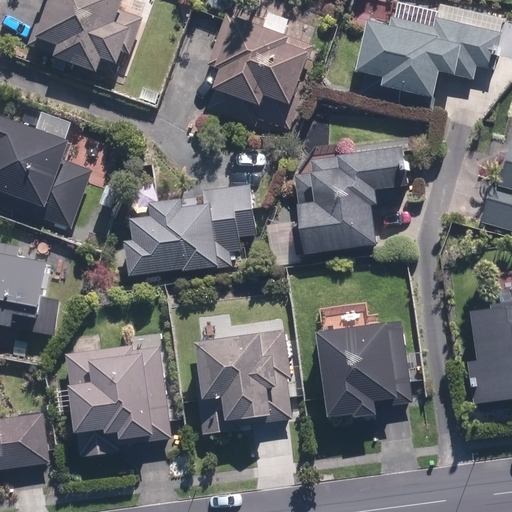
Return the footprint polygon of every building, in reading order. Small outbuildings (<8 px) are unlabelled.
[(152,0),(45,0),(31,42),(44,47),(47,38),(67,45),(64,55),(110,71),(115,56),(131,62),(152,0)] [(440,33),(378,17),(365,69),(393,76),(391,85),(444,98),(450,76),(480,83),(484,66),(501,70),(511,26),(511,18),(448,2),(440,33)] [(301,103),(322,42),(311,39),(316,25),(272,10),(267,24),(233,12),(214,67),(228,72),(221,93),(271,109),(276,95),(301,103)] [(0,138),(2,140),(0,143),(0,202),(76,232),(101,168),(72,157),(80,139),(72,135),(77,121),(31,103),(25,117),(5,109),(0,121),(0,138)] [(311,214),(314,253),(384,248),(381,203),(389,203),(388,186),(420,184),(418,148),(317,154),(318,172),(299,173),(302,215),(311,214)] [(511,173),(510,184),(490,179),(481,221),(511,228),(511,173)] [(134,272),(238,266),(237,252),(245,252),(244,237),(264,235),(262,183),(211,185),(212,205),(193,206),(193,195),(155,197),(156,218),(139,218),(140,240),(133,240),(134,272)] [(303,220),(270,221),(272,270),(305,268),(303,220)] [(0,341),(4,342),(6,327),(65,335),(69,303),(50,301),(53,281),(67,283),(72,247),(0,237),(0,341)] [(511,287),(500,288),(502,309),(484,310),(487,360),(474,361),(477,407),(511,404),(511,287)] [(412,324),(329,331),(335,418),(385,414),(384,402),(417,400),(412,324)] [(211,339),(213,367),(203,367),(207,436),(251,433),(250,416),(273,415),(273,421),(297,420),(291,328),(211,339)] [(72,353),(75,394),(82,394),(84,430),(116,428),(116,432),(131,431),(132,437),(154,435),(154,442),(174,440),(168,346),(72,353)] [(54,412),(6,412),(6,387),(0,387),(0,460),(3,461),(3,467),(54,467),(54,412)]
